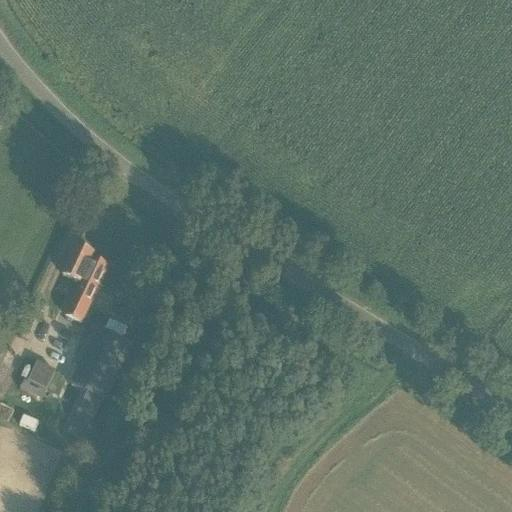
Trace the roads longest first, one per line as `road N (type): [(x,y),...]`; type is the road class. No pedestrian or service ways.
road 1 (unclassified): [(511,415),(136,177),(55,111),(0,44)]
road 2 (track): [(273,511),(296,464),(414,347)]
road 3 (track): [(381,383),(235,301)]
